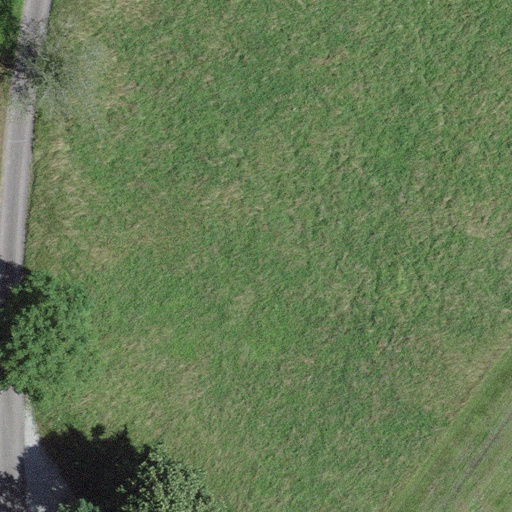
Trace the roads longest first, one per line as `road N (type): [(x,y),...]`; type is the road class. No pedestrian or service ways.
road 1 (residential): [(6,439),(10,147),(35,0)]
road 2 (track): [(89,511),(6,439),(4,511)]
